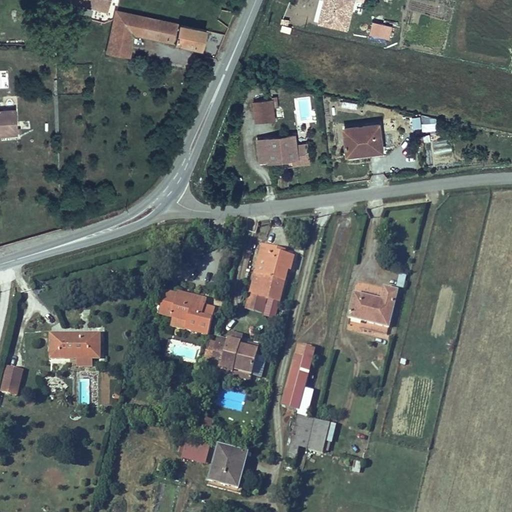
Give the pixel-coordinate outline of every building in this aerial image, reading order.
[(80,0),(80,2),(74,29),(98,33),(100,33),(101,25),(170,37),(175,16),(87,0),(80,0)] [(326,0),(321,24),(347,31),(354,0),(326,0)] [(511,0),(503,0),(502,7),(511,8),(511,0)] [(374,23),(371,35),(389,38),(392,27),(374,23)] [(98,33),(74,29),(72,42),(97,47),(98,33)] [(506,52),(498,50),(496,59),(505,60),(506,52)] [(273,100),(253,102),(256,122),(275,119),(273,100)] [(437,131),(437,116),(410,117),(411,130),(421,129),(421,131),(437,131)] [(380,123),(344,127),(348,155),(383,150),(380,123)] [(269,162),(284,160),(309,156),(307,144),(297,146),(295,135),(258,140),(260,161),(269,160),(269,162)] [(309,156),(284,160),(285,166),(310,163),(309,156)] [(217,278),(234,282),(239,263),(232,261),(239,236),(228,234),(217,278)] [(239,263),(234,282),(251,286),(261,247),(248,243),(249,238),(239,236),(232,261),(239,263)] [(399,275),(397,287),(404,289),(406,276),(399,275)] [(321,285),(316,310),(355,320),(365,282),(353,279),(350,292),(321,285)] [(134,284),(130,308),(159,313),(158,321),(181,325),(185,298),(174,296),(174,288),(148,284),(148,287),(134,284)] [(220,363),(225,342),(216,340),(215,343),(208,341),(210,333),(211,327),(197,323),(190,357),(184,356),(183,361),(193,363),(194,360),(204,362),(205,359),(220,363)] [(61,337),(49,337),(49,359),(97,360),(97,334),(61,333),(61,337)] [(216,340),(225,342),(226,336),(210,333),(208,341),(215,343),(216,340)] [(280,340),(261,336),(255,362),(273,367),(280,340)] [(219,369),(220,363),(205,359),(204,362),(194,360),(193,363),(219,369)] [(255,362),(246,399),(265,404),(273,367),(255,362)] [(8,366),(6,373),(20,377),(22,370),(8,366)] [(1,391),(16,395),(20,377),(6,373),(1,391)] [(186,374),(185,381),(215,387),(216,381),(186,374)] [(241,412),(246,395),(223,388),(217,405),(241,412)] [(256,439),(275,443),(282,414),(263,409),(256,439)] [(282,414),(275,443),(291,447),(298,418),(282,414)] [(203,419),(201,431),(213,432),(214,421),(203,419)] [(176,439),(153,433),(148,451),(171,457),(176,439)] [(186,441),(178,475),(210,482),(218,448),(186,441)] [(220,448),(210,485),(241,494),(252,457),(220,448)] [(353,472),(359,474),(362,465),(355,463),(353,472)]
